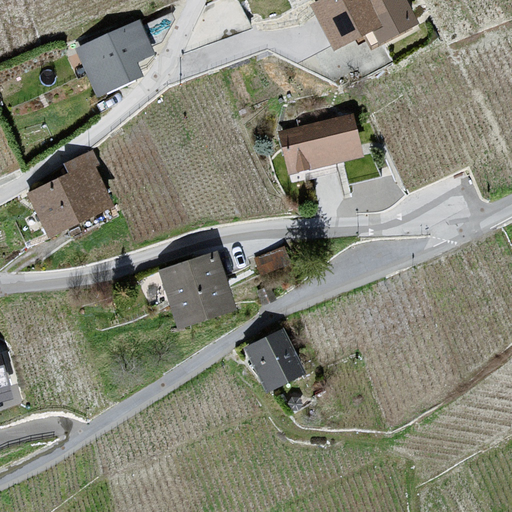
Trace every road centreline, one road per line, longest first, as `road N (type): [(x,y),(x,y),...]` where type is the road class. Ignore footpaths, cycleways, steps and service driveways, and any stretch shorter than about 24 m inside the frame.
road 1 (residential): [(447,232),(311,292),(0,480)]
road 2 (residential): [(447,232),(225,240),(54,287),(0,288)]
road 3 (residential): [(197,0),(159,81),(107,130),(0,200)]
